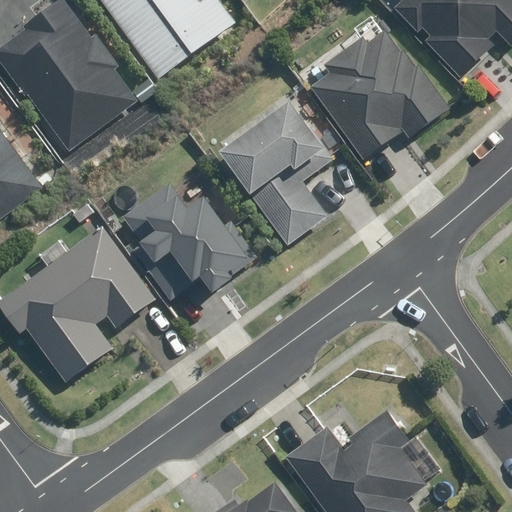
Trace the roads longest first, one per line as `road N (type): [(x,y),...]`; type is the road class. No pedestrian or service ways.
road 1 (residential): [(396,269),(52,505)]
road 2 (residential): [(396,269),(511,421)]
road 3 (residential): [(511,178),(396,269)]
